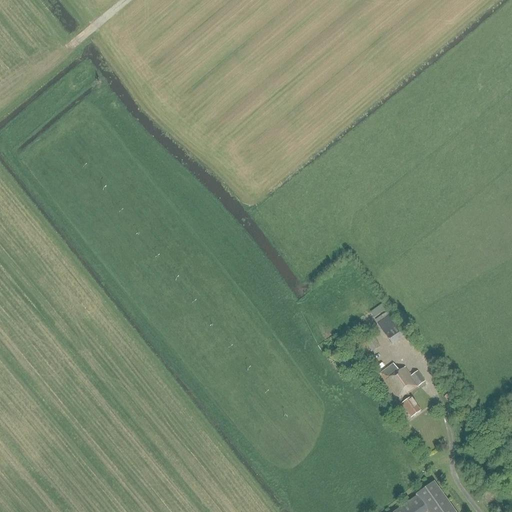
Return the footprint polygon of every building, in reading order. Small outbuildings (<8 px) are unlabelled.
[(381,304),(370,312),(374,318),(385,310),(381,304)] [(391,313),(377,324),(392,345),(407,334),(400,324),(399,324),(391,313)] [(363,339),(373,334),(368,325),(358,331),(363,339)] [(380,347),(374,337),(365,343),(364,342),(356,347),(363,357),(370,352),(371,353),(380,347)] [(361,354),(357,349),(352,353),(355,358),(361,354)] [(347,356),(339,362),(348,373),(356,367),(347,356)] [(391,364),(378,374),(400,403),(399,404),(403,409),(404,408),(410,417),(419,410),(407,394),(423,381),(415,371),(409,376),(402,367),(397,371),(391,364)] [(453,399),(448,393),(443,397),(448,403),(453,399)] [(415,497),(426,511),(453,511),(432,482),(414,495),(415,497)] [(426,511),(415,497),(394,511),(426,511)]
